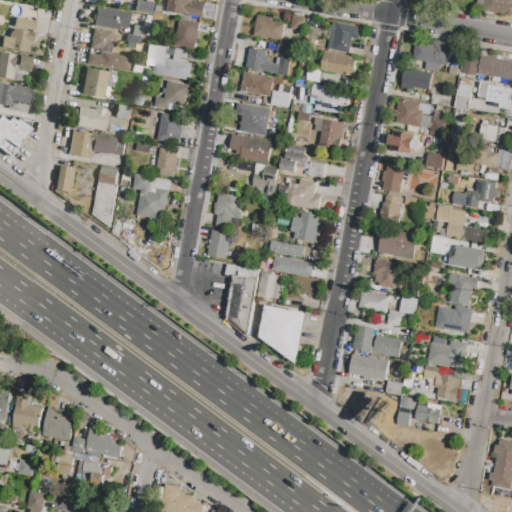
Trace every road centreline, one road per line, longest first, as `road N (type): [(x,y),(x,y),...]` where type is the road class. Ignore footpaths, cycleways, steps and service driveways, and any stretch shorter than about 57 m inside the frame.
road 1 (tertiary): [(0,166),(464,511)]
road 2 (motorway): [(386,511),(0,227)]
road 3 (residential): [(321,409),(390,0)]
road 4 (motorway): [(0,279),(316,511)]
road 5 (residential): [(175,299),(231,0)]
road 6 (residential): [(462,510),(511,246)]
road 7 (residential): [(55,373),(242,511)]
road 8 (residential): [(299,0),(511,37)]
road 9 (residential): [(38,194),(73,0)]
